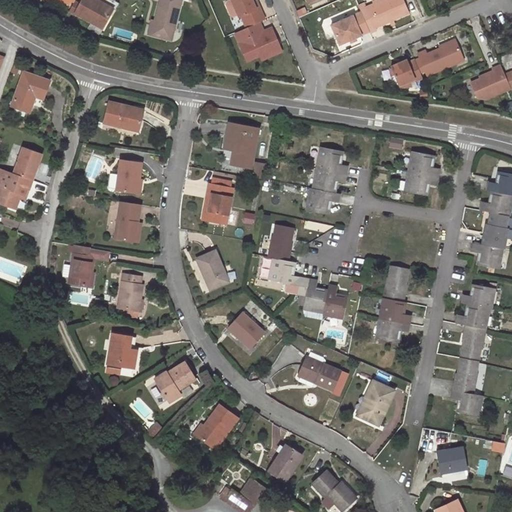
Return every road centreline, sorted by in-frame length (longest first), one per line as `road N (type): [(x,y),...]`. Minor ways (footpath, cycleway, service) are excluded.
road 1 (residential): [(193,92),(172,207),(173,271),(193,325),(235,383),(359,460),(394,498)]
road 2 (track): [(157,463),(87,379),(41,267)]
road 3 (residential): [(41,267),(45,228),(96,72)]
road 4 (residential): [(413,418),(454,220)]
road 5 (residential): [(317,77),(490,0)]
road 6 (residential): [(311,110),(471,134)]
